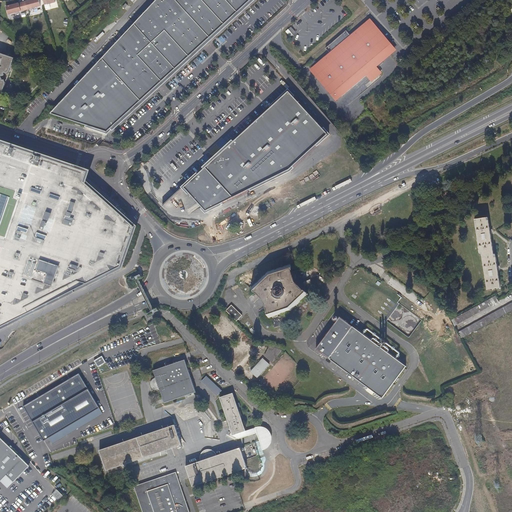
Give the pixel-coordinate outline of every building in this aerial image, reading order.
[(40,6),(38,0),(30,0),(29,0),(29,1),(26,2),(26,1),(22,2),(24,10),(32,8),(40,6)] [(104,132),(250,0),(155,0),(50,113),(104,132)] [(24,10),(22,2),(19,3),(19,4),(15,5),(15,4),(6,7),(8,15),(24,10)] [(393,49),(380,34),(369,21),(365,24),(366,24),(368,22),(373,28),(370,30),(390,52),(393,49)] [(374,65),(390,52),(370,30),(373,28),(368,22),(366,24),(365,24),(348,39),(327,57),(311,70),(336,99),(367,72),(372,78),(380,72),(374,65)] [(290,38),(296,33),(290,27),(285,31),(290,38)] [(327,57),(348,39),(342,32),(322,50),(327,57)] [(0,96),(1,96),(14,57),(0,52),(0,96)] [(287,170),(326,135),(287,91),(181,187),(203,211),(287,170)] [(128,227),(77,181),(81,172),(0,144),(0,324),(115,267),(128,227)] [(501,288),(496,257),(495,257),(489,220),(487,221),(486,218),(475,219),(480,253),(482,253),(488,290),(501,288)] [(296,281),(291,267),(292,266),(291,264),(290,264),(290,263),(289,263),(289,265),(283,266),(283,265),(282,265),(282,267),(276,269),(275,267),(274,268),(274,269),(269,271),(268,270),(267,270),(267,271),(268,272),(263,276),(262,275),(262,276),(262,277),(258,281),(257,280),(256,281),(257,282),(253,286),(252,285),(251,286),(252,288),(251,288),(253,290),(254,289),(264,301),(269,315),(268,316),(268,317),(269,317),(270,318),(271,318),(270,317),(276,315),(277,316),(278,316),(277,315),(283,313),(284,314),(285,314),(285,313),(284,313),(290,310),(291,311),(291,312),(292,311),(292,310),(296,306),(297,306),(297,307),(298,307),(298,306),(297,305),(302,301),(303,302),(303,301),(304,301),(303,300),(307,295),(308,296),(309,296),(308,295),(309,294),(307,292),(306,293),(296,281)] [(455,327),(499,303),(495,297),(452,321),(455,327)] [(242,315),(231,304),(225,310),(236,320),(242,315)] [(462,339),(511,311),(511,304),(459,333),(462,339)] [(317,337),(323,330),(319,327),(314,335),(317,337)] [(354,328),(329,360),(383,402),(391,390),(394,387),(404,374),(406,371),(407,370),(354,328)] [(310,343),(315,346),(317,347),(322,341),(315,336),(310,343)] [(332,352),(333,351),(334,349),(334,348),(334,346),(333,344),(332,343),(331,342),(330,341),(328,341),(327,340),(325,341),(324,341),(322,342),(321,343),(320,345),(320,346),(320,348),(320,350),(321,351),(322,352),(323,353),(325,354),(326,354),(328,354),(329,354),(331,353),(332,352)] [(256,378),(269,365),(261,358),(248,371),(256,378)] [(195,393),(183,360),(149,372),(152,378),(153,382),(155,388),(156,391),(161,405),(195,393)] [(52,444),(102,414),(79,374),(23,407),(43,441),(49,437),(52,444)] [(216,396),(222,391),(206,376),(201,381),(216,396)] [(141,397),(140,393),(139,387),(153,382),(152,378),(135,385),(139,414),(143,412),(141,397)] [(141,397),(156,391),(155,388),(140,393),(141,397)] [(244,432),(231,394),(219,398),(232,436),(235,435),(237,436),(238,434),(244,432)] [(150,433),(143,412),(139,414),(146,434),(150,433)] [(178,447),(171,426),(150,433),(146,434),(96,451),(103,472),(169,450),(171,449),(178,447)] [(0,481),(1,481),(8,488),(30,465),(0,435),(0,481)] [(180,477),(171,449),(169,450),(178,477),(180,477)] [(186,489),(245,470),(238,449),(179,468),(182,476),(183,480),(186,489)] [(184,511),(172,474),(130,488),(137,511),(184,511)] [(52,493),(58,500),(64,495),(57,489),(52,493)]
